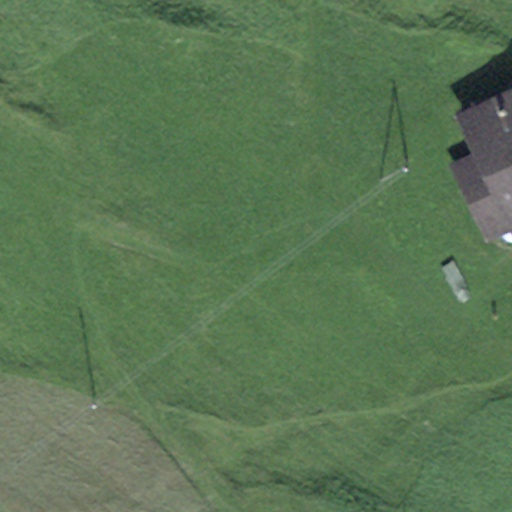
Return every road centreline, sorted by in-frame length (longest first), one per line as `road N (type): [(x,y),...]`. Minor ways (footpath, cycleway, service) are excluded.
road 1 (track): [(102,350),(229,511)]
road 2 (track): [(317,0),(321,174)]
